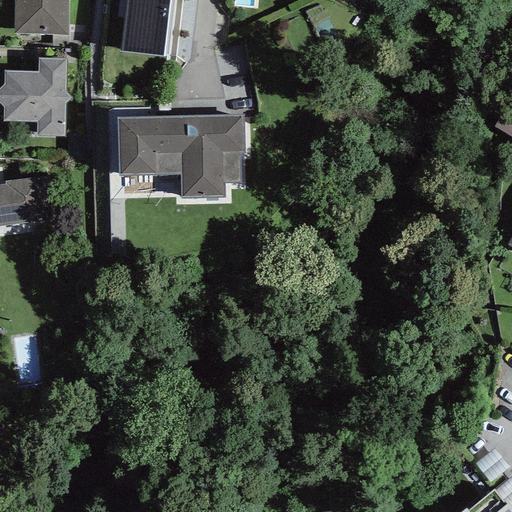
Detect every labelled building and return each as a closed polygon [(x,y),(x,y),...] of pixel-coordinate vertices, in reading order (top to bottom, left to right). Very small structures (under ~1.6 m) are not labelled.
[(71,0),(14,0),(14,40),(71,41),(71,0)] [(180,0),(110,0),(107,33),(176,41),(180,0)] [(66,64),(9,63),(7,142),(64,144),(66,64)] [(511,119),(501,113),(493,127),(511,138),(511,119)] [(245,122),(121,124),(122,179),(181,178),(181,206),(247,205),(245,122)] [(0,222),(51,221),(50,175),(0,176),(0,222)] [(127,191),(100,191),(99,234),(126,235),(127,191)] [(474,464),(490,483),(509,468),(493,449),(474,464)] [(511,508),(511,507),(511,477),(494,492),(505,505),(508,503),(511,508)] [(461,511),(511,511),(511,509),(511,508),(508,503),(505,505),(494,492),(492,490),(468,511),(465,509),(461,511)]
